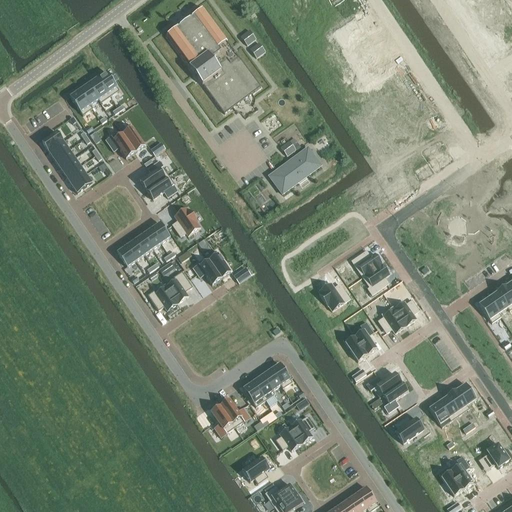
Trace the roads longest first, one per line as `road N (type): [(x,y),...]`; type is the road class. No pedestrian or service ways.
road 1 (residential): [(156,336),(198,397),(282,345),(342,433)]
road 2 (residential): [(342,433),(293,466),(320,507),(371,476)]
road 3 (tertiary): [(0,98),(133,0)]
road 4 (residential): [(377,6),(338,32),(370,79),(409,53)]
road 5 (residential): [(511,111),(438,0)]
road 6 (residential): [(483,159),(409,53)]
road 7 (residential): [(0,110),(70,212)]
road 8 (residential): [(384,229),(483,159)]
